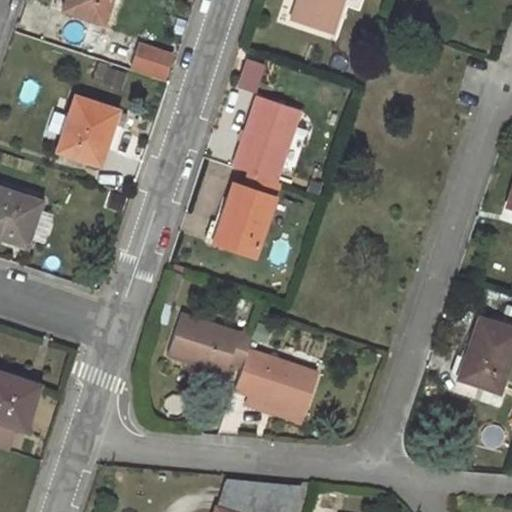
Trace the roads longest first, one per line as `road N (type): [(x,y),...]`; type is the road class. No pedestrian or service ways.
road 1 (residential): [(371,471),(511,58)]
road 2 (unclassified): [(112,339),(225,0)]
road 3 (residential): [(79,437),(371,471)]
